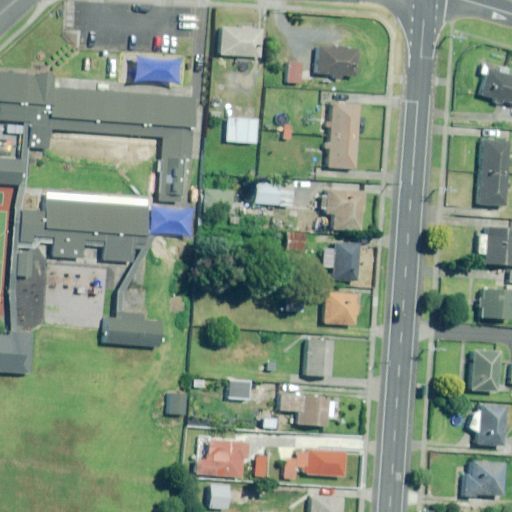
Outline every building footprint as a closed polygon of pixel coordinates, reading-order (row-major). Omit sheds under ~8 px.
[(74,2),(64,2),(63,26),(74,27),(74,2)] [(256,30),(216,27),(213,54),(253,58),(256,30)] [(351,50),(313,47),(311,75),(349,78),(351,50)] [(222,60),(214,60),(213,74),(222,75),(222,60)] [(297,64),(282,63),(281,83),(295,84),(297,64)] [(511,77),(484,70),(477,96),(511,105),(511,77)] [(46,78),(46,75),(0,71),(0,119),(23,121),(21,146),(41,148),(42,129),(157,136),(152,200),(174,202),(177,158),(184,158),(189,88),(46,78)] [(354,106),(327,104),(323,167),(350,169),(354,106)] [(254,119),(224,116),(222,141),(252,144),(254,119)] [(503,142),(477,140),(473,204),(500,206),(503,142)] [(15,160),(0,158),(0,183),(13,184),(15,160)] [(230,179),(223,179),(223,190),(202,189),(200,212),(229,213),(230,179)] [(291,185),(252,181),(250,203),(289,206),(291,185)] [(360,193),(323,190),(321,213),(330,214),(329,230),(357,232),(360,193)] [(139,205),(35,198),(32,237),(45,238),(43,256),(74,258),(75,239),(97,240),(96,259),(125,262),(127,243),(136,244),(139,205)] [(180,208),(145,205),(144,233),(178,235),(180,208)] [(286,218),(273,217),(273,226),(286,227),(286,218)] [(511,230),(483,228),(483,235),(475,235),(473,253),(481,254),(480,263),(511,265),(511,237),(511,230)] [(299,252),(300,233),(284,232),(282,251),(299,252)] [(353,245),(330,244),(328,280),(351,281),(353,245)] [(25,251),(12,250),(11,277),(23,278),(25,251)] [(511,289),(494,289),(470,288),(469,306),(475,306),(475,317),(505,319),(506,302),(511,301),(511,289)] [(352,295),(322,292),(319,322),(349,325),(352,295)] [(155,322),(100,317),(97,343),(139,347),(140,336),(154,337),(155,322)] [(26,333),(0,331),(0,372),(23,374),(26,333)] [(325,376),(326,341),(302,340),(300,375),(325,376)] [(493,353),(467,351),(465,390),(490,392),(493,353)] [(246,381),(225,380),(224,398),(245,400),(246,381)] [(172,393),(141,391),(140,416),(170,418),(172,393)] [(340,399),(274,393),(272,410),(293,412),(292,424),(322,426),(323,419),(338,421),(340,399)] [(477,404),(476,410),(472,409),(463,426),(472,433),(471,444),(497,446),(500,406),(477,404)] [(215,433),(195,431),(192,466),(212,467),(215,433)] [(339,477),(340,451),(294,449),(293,467),(300,468),(300,475),(339,477)] [(498,464),(464,462),(464,474),(459,473),(459,495),(496,496),(498,464)] [(224,486),(205,485),(204,508),(223,509),(224,486)] [(336,511),(337,498),(305,497),(304,511),(336,511)]
